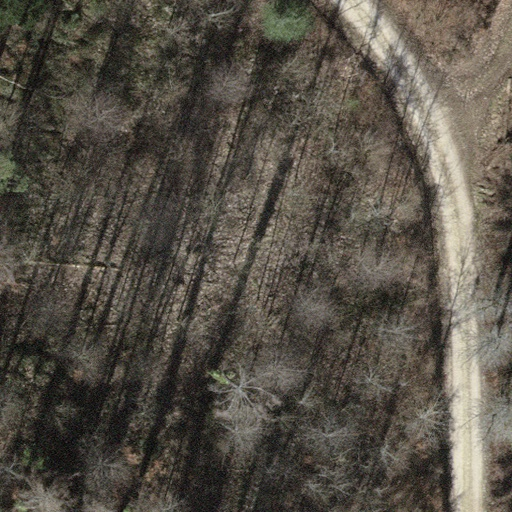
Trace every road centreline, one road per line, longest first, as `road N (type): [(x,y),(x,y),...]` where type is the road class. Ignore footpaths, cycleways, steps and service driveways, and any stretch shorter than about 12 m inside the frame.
road 1 (track): [(473,511),(452,145),(370,0)]
road 2 (track): [(452,145),(511,19)]
